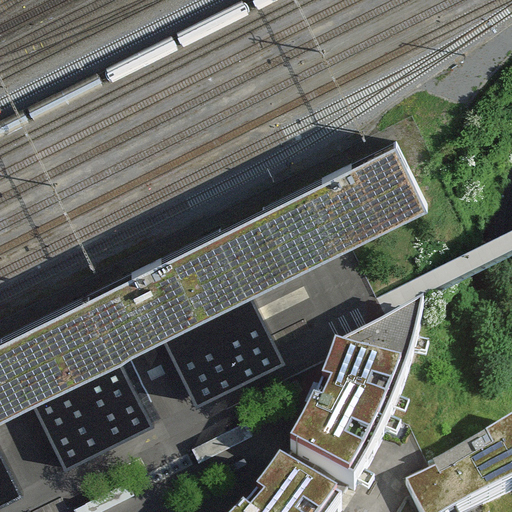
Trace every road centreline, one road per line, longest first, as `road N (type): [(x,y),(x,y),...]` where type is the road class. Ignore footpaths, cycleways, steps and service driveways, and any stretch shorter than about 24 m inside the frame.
road 1 (motorway): [(0,174),(237,125),(511,96)]
road 2 (unknown): [(0,499),(291,331)]
